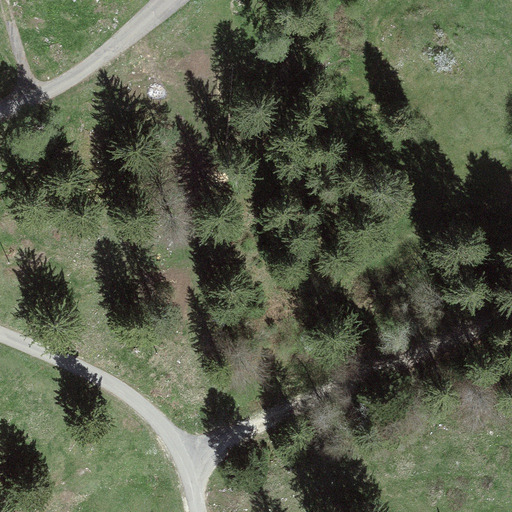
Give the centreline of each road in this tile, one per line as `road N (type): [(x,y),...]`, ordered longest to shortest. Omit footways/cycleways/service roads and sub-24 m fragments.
road 1 (track): [(511,317),(446,338),(188,458)]
road 2 (unclassified): [(0,335),(96,375),(158,418),(188,458),(200,511)]
road 3 (unclassified): [(168,0),(91,66),(0,112)]
